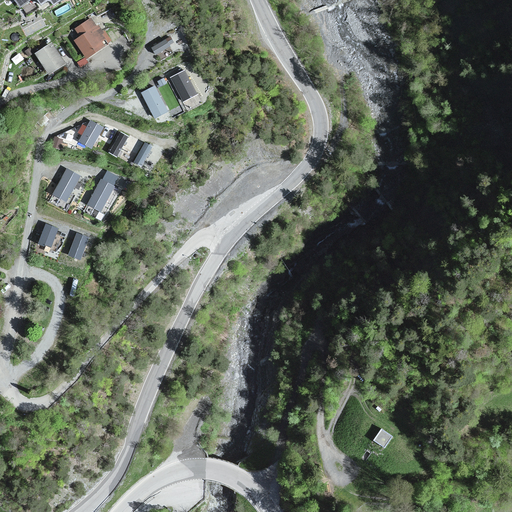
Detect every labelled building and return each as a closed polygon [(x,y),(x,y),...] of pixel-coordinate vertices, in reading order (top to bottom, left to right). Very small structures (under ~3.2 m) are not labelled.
[(38,0),(45,10),(60,0),(38,0)] [(99,19),(76,32),(92,60),(115,47),(99,19)] [(170,36),(150,48),(155,56),(170,47),(170,45),(174,43),(170,36)] [(54,45),(37,55),(51,78),(68,68),(54,45)] [(185,71),(170,79),(184,104),(198,96),(185,71)] [(154,87),(141,93),(157,126),(171,118),(154,87)] [(91,119),(78,140),(92,148),(104,127),(91,119)] [(121,130),(109,151),(117,156),(129,135),(121,130)] [(145,141),(133,160),(142,165),(153,146),(145,141)] [(66,166),(52,193),(66,200),(81,174),(66,166)] [(106,168),(87,203),(101,210),(119,176),(106,168)] [(52,245),(59,225),(46,220),(38,240),(52,245)] [(76,230),(67,252),(81,257),(89,235),(76,230)] [(373,439),(385,445),(393,432),(380,426),(373,439)]
